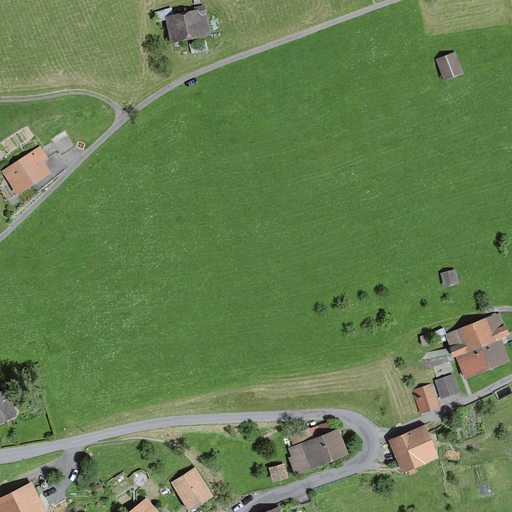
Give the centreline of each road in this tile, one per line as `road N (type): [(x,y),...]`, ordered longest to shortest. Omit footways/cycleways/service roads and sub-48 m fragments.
road 1 (unclassified): [(0,451),(176,421),(349,414),(374,435),(371,453),(243,511)]
road 2 (track): [(127,117),(175,85),(401,0)]
road 3 (track): [(0,234),(127,117)]
road 4 (track): [(374,435),(402,430),(511,377)]
road 5 (track): [(0,100),(78,92),(105,99),(127,117)]
